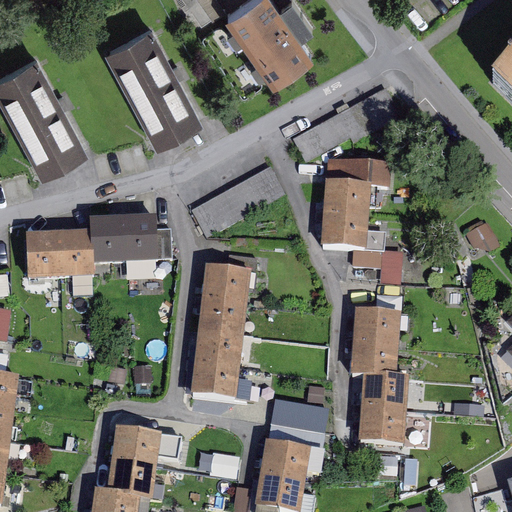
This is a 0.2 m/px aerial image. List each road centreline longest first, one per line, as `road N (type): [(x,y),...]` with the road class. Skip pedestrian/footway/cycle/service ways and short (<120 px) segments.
road 1 (residential): [(0,220),(175,177),(271,132),(403,49)]
road 2 (residential): [(403,49),(511,176)]
